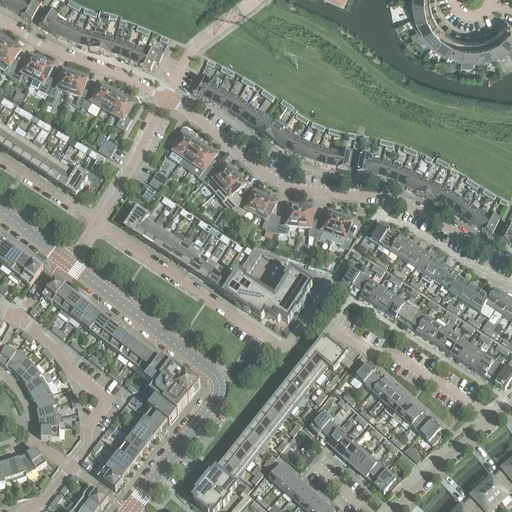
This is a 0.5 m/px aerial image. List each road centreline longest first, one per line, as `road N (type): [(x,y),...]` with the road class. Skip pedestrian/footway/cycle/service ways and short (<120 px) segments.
road 1 (residential): [(511,263),(396,204),(289,189),(165,100)]
road 2 (tertiary): [(69,262),(206,365),(221,388),(133,511)]
road 3 (residential): [(328,283),(281,349),(95,223)]
road 4 (residential): [(18,319),(108,401),(73,468)]
road 5 (residential): [(488,421),(396,355),(375,354),(330,323)]
road 6 (residential): [(0,24),(165,100)]
road 7 (residential): [(95,223),(165,100)]
road 8 (residential): [(165,100),(195,45),(255,0)]
road 9 (residential): [(488,421),(394,511)]
